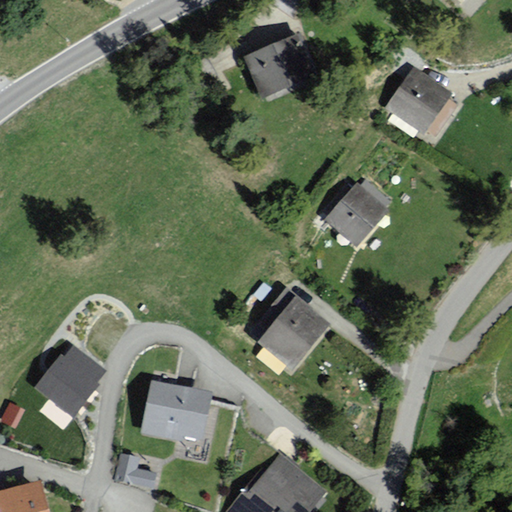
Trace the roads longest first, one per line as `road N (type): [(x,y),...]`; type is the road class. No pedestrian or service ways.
road 1 (residential): [(90,511),(113,376),(130,345),(164,336),(208,358),(357,477),(390,488)]
road 2 (residential): [(511,225),(422,352),(390,488)]
road 3 (tertiary): [(0,106),(195,0)]
